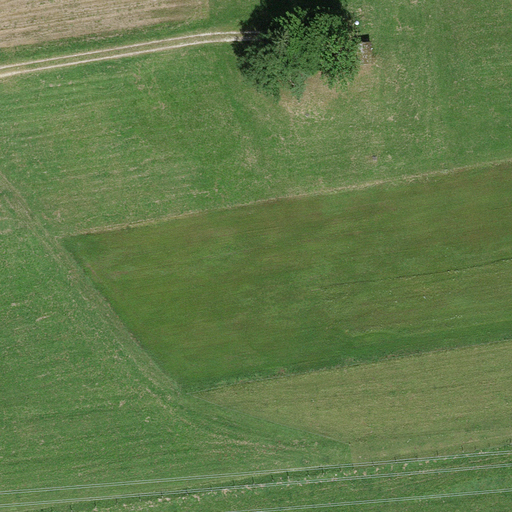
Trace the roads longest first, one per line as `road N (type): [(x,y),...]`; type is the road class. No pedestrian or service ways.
road 1 (track): [(0,511),(511,437)]
road 2 (track): [(364,456),(168,394),(0,198)]
road 3 (track): [(300,25),(0,70)]
